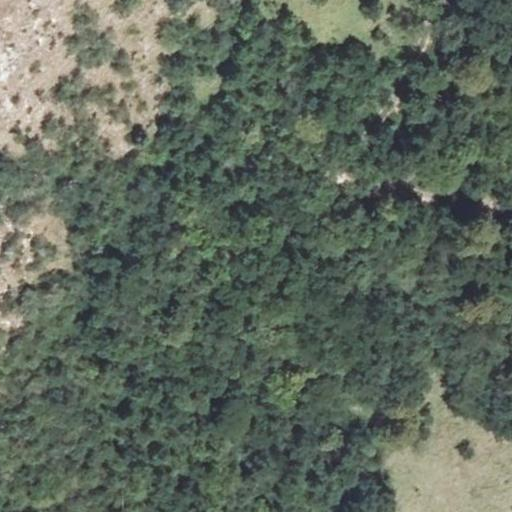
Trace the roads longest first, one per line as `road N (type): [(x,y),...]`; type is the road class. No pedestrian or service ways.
road 1 (track): [(449,0),(334,182)]
road 2 (track): [(334,182),(436,174),(493,208),(511,207)]
